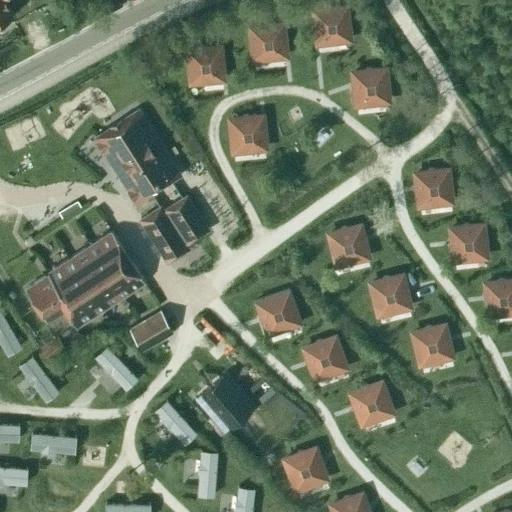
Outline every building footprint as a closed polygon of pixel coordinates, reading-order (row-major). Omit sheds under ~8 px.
[(0,0),(0,21),(12,14),(3,0),(0,0)] [(313,9),(317,40),(328,39),(331,41),(334,41),(337,38),(348,37),(347,26),(349,23),(348,19),(346,17),(344,6),(333,7),(330,5),(327,5),(324,8),(313,9)] [(284,53),(281,22),(270,23),(267,21),(263,22),(261,24),(250,26),(251,37),(249,39),(249,43),(252,45),(253,56),(264,55),(267,58),(271,57),(273,54),(284,53)] [(221,76),(218,45),(207,47),(204,44),(201,45),(198,47),(187,49),(188,59),(186,62),(186,66),(189,68),(190,79),(201,78),(204,81),(208,80),(210,77),(221,76)] [(352,71),(356,102),(367,100),(370,103),(373,102),(376,99),(387,98),(386,87),(388,84),(387,81),(385,78),(383,67),(372,68),(369,66),(366,66),(363,69),(352,71)] [(193,81),(194,88),(221,87),(220,80),(193,81)] [(95,136),(137,200),(178,173),(137,109),(95,136)] [(264,145),(261,114),(249,115),(247,113),(243,113),(240,116),(229,118),(230,129),(228,131),(228,135),(231,138),(233,149),(244,147),(246,150),(250,149),(253,147),(264,145)] [(415,171),(419,202),(430,201),(433,203),(436,203),(439,200),(450,199),(448,188),(451,185),(450,181),(447,179),(446,168),(435,169),(432,167),(428,167),(426,170),(415,171)] [(186,194),(165,207),(163,208),(160,203),(138,217),(166,261),(188,247),(185,242),(207,228),(186,194)] [(451,202),(420,205),(420,213),(452,210),(451,202)] [(449,226),(453,257),(465,256),(467,258),(471,258),(473,255),(484,253),(483,242),(485,239),(485,236),(482,233),(480,222),(469,224),(467,221),(463,222),(460,225),(449,226)] [(366,254),(358,224),(347,227),(344,225),(341,226),(339,229),(328,232),(331,242),(329,246),(330,249),(333,251),(336,262),(347,259),(350,261),(353,260),(355,257),(366,254)] [(47,272),(25,287),(46,319),(64,308),(75,325),(145,280),(111,228),(46,271),(47,272)] [(455,259),(455,267),(485,266),(485,258),(455,259)] [(408,304),(400,273),(389,276),(386,274),(383,275),(381,278),(370,281),(373,292),(371,295),(372,299),(375,300),(377,311),(388,309),(391,311),(395,310),(397,306),(408,304)] [(485,281),(488,312),(499,311),(502,313),(506,313),(508,310),(511,309),(511,278),(505,279),(502,277),(498,277),(496,280),(485,281)] [(257,301),(267,330),(278,327),(281,328),(285,327),(286,324),(297,320),(293,310),(295,306),(294,303),(290,301),(287,291),(276,294),(273,293),(269,294),(268,297),(257,301)] [(0,345),(3,351),(18,343),(0,308),(0,345)] [(172,330),(159,308),(128,326),(141,348),(172,330)] [(450,354),(442,323),(432,326),(428,324),(425,325),(423,328),(412,331),(415,341),(413,345),(414,348),(417,350),(420,361),(430,358),(433,360),(437,359),(439,356),(450,354)] [(304,346),(314,375),(325,372),(328,373),(332,372),(333,368),(344,365),(340,354),(341,351),(340,347),(337,346),(333,335),(323,339),(319,338),(316,339),(314,342),(304,346)] [(59,349),(53,339),(40,348),(47,358),(59,349)] [(122,388),(136,376),(106,342),(92,353),(122,388)] [(43,400),(57,390),(31,353),(16,363),(43,400)] [(231,425),(251,408),(221,374),(201,391),(231,425)] [(350,391),(361,420),(372,417),(375,418),(378,417),(380,414),(390,410),(387,399),(388,396),(387,392),(384,391),(380,380),(369,384),(366,383),(362,384),(361,387),(350,391)] [(183,441),(196,430),(166,396),(153,407),(183,441)] [(363,424),(366,431),(395,419),(392,412),(363,424)] [(0,436),(16,437),(17,420),(0,418),(0,436)] [(72,450),(74,433),(28,428),(27,445),(72,450)] [(195,492),(212,493),(215,448),(198,447),(195,492)] [(324,476),(314,447),(303,450),(300,449),(296,450),(295,453),(284,457),(288,468),(286,471),(287,474),(291,476),(295,487),(305,483),(308,485),(312,483),(314,480),(324,476)] [(0,479),(22,481),(23,463),(0,461),(0,479)] [(299,496),(324,487),(321,480),(297,489),(299,496)] [(231,511),(249,511),(251,484),(234,483),(231,511)] [(367,511),(360,492),(350,496),(346,494),(343,495),(341,499),(331,502),(334,511),(367,511)] [(147,511),(148,500),(102,499),(101,511),(147,511)]
